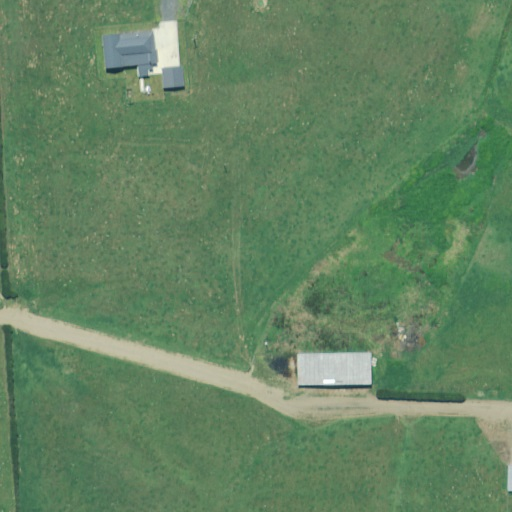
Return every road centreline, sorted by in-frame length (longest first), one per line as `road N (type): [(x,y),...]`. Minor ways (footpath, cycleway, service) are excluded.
road 1 (track): [(511,395),(406,390),(174,453)]
road 2 (track): [(0,313),(17,310),(174,453)]
